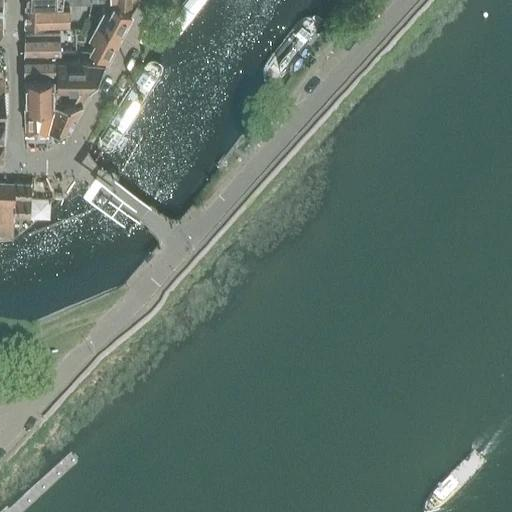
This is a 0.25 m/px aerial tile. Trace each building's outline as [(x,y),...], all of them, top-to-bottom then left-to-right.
[(185,0),(156,45),(172,55),(206,0),(185,0)] [(137,1),(104,1),(104,7),(99,17),(90,12),(88,20),(95,24),(94,25),(118,38),(137,1)] [(71,24),(70,3),(27,4),(26,25),(47,24),(47,25),(71,24)] [(264,104),(323,25),(306,13),(248,92),(264,104)] [(89,58),(88,61),(105,61),(118,38),(94,25),(89,35),(94,38),(89,47),(91,47),(89,50),(91,51),(89,58)] [(61,52),(61,32),(61,31),(25,33),(24,54),(24,55),(56,52),(61,52)] [(55,73),(56,59),(56,52),(24,55),(25,76),(55,73)] [(172,66),(155,55),(98,146),(114,157),(172,66)] [(56,59),(55,73),(55,88),(80,88),(88,88),(90,89),(105,61),(88,61),(89,58),(56,59)] [(25,76),(26,102),(27,135),(48,135),(48,129),(55,103),(55,88),(55,73),(25,76)] [(83,102),(90,89),(88,88),(80,88),(55,88),(55,103),(82,102),(83,102)] [(82,102),(55,103),(48,129),(50,129),(50,132),(64,132),(64,128),(69,128),(82,102)] [(195,196),(252,118),(235,107),(178,184),(195,196)] [(93,196),(94,197),(100,202),(102,203),(103,202),(119,179),(120,178),(119,177),(113,172),(112,172),(111,173),(93,196)] [(0,180),(0,235),(13,236),(14,214),(30,214),(32,182),(0,180)] [(137,223),(138,224),(143,228),(144,228),(157,210),(157,209),(152,205),(151,205),(150,205),(137,223)]
